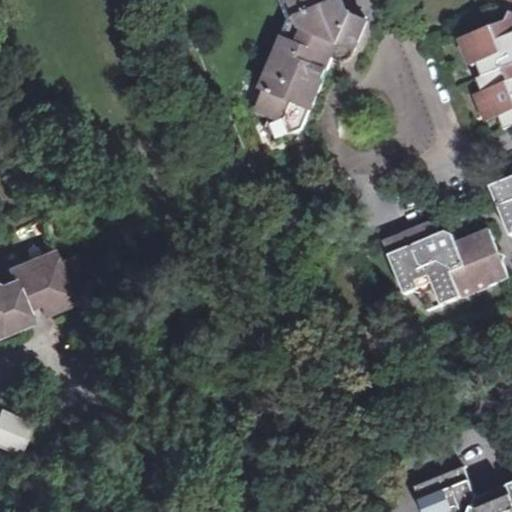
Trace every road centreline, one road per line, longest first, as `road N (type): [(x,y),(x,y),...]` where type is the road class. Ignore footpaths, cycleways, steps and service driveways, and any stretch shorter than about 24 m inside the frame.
road 1 (residential): [(432,157),(390,40),(364,0)]
road 2 (residential): [(486,484),(471,448),(404,473),(418,511)]
road 3 (residential): [(383,225),(361,173),(432,157)]
